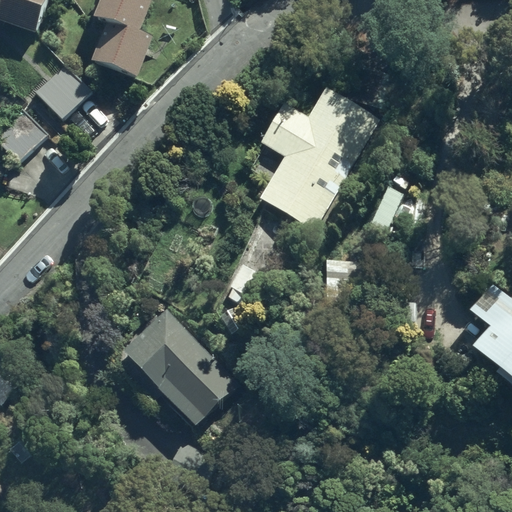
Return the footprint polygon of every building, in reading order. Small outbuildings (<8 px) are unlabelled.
[(0,0),(0,18),(38,32),(50,0),(0,0)] [(153,0),(102,0),(97,14),(110,19),(94,58),(140,75),(155,35),(143,29),(153,0)] [(65,66),(37,92),(65,120),(92,93),(65,66)] [(317,236),(384,127),(329,93),(311,122),(288,108),(263,148),(288,163),(263,204),(317,236)] [(50,135),(23,109),(0,133),(0,141),(23,163),(50,135)] [(366,267),(328,266),(326,310),(364,311),(366,267)] [(500,340),(484,361),(511,383),(511,307),(497,296),(477,321),(500,340)] [(131,355),(128,359),(200,434),(243,394),(171,319),(149,340),(146,337),(129,353),(131,355)] [(0,369),(0,407),(3,410),(22,391),(0,369)]
